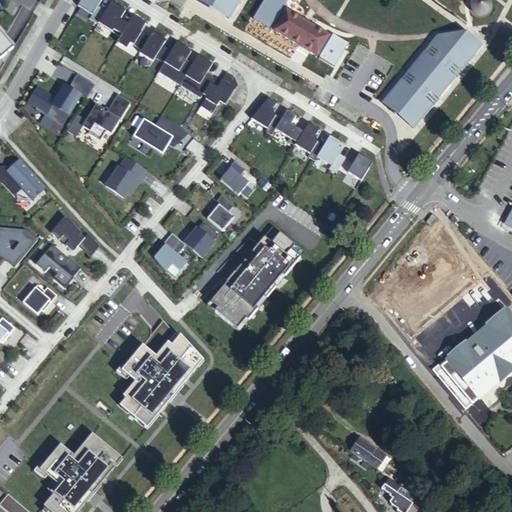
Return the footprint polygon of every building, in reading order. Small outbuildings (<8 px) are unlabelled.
[(82,0),(78,7),(93,16),(91,20),(98,24),(99,23),(106,11),(99,6),(102,0),(82,0)] [(213,2),(234,15),(242,0),(195,0),(210,8),(213,2)] [(492,8),(492,6),(492,4),(491,3),(491,1),(489,0),(473,0),(472,1),(471,3),(471,5),(471,8),(471,10),(472,12),(473,13),(475,15),(477,16),(479,17),(483,17),(484,17),(486,16),(488,15),(489,14),(491,12),(491,10),(492,8)] [(126,11),(112,2),(106,11),(99,23),(113,32),(115,30),(122,34),(128,25),(121,20),(126,11)] [(282,7),(267,30),(330,65),(341,46),(323,38),(328,30),(282,7)] [(122,34),(117,43),(127,49),(131,43),(142,50),(150,38),(141,32),(147,24),(134,16),(128,25),(122,34)] [(167,36),(155,29),(150,38),(142,50),(140,54),(154,62),(156,58),(164,64),(172,51),(161,45),(167,36)] [(14,49),(0,32),(0,37),(8,47),(1,59),(14,49)] [(398,110),(417,125),(481,47),(465,34),(435,37),(380,104),(393,115),(398,110)] [(0,72),(5,64),(1,59),(8,47),(0,37),(0,72)] [(164,64),(159,73),(180,86),(193,65),(187,60),(186,58),(190,51),(177,43),(172,51),(164,64)] [(210,63),(199,56),(193,65),(180,86),(201,99),(204,95),(214,77),(207,73),(207,74),(204,73),(210,63)] [(40,93),(31,108),(38,114),(36,117),(53,133),(60,121),(65,124),(79,101),(84,104),(95,86),(78,75),(69,89),(65,86),(56,102),(40,93)] [(222,82),(214,77),(204,95),(208,97),(202,107),(213,114),(220,102),(226,106),(238,86),(235,78),(230,76),(228,79),(225,77),(222,82)] [(337,93),(328,105),(351,121),(359,108),(337,93)] [(97,106),(83,129),(90,133),(89,135),(100,142),(110,126),(116,129),(131,104),(118,96),(107,113),(106,114),(103,112),(104,111),(97,106)] [(269,100),(252,120),(267,129),(265,132),(272,136),(274,133),(281,122),(270,115),(277,105),(269,100)] [(281,122),(274,133),(288,142),(287,145),(293,149),(295,146),(302,135),(290,127),(297,117),(288,111),(281,122)] [(161,116),(154,126),(156,127),(162,117),(161,116)] [(145,121),(139,130),(145,134),(142,140),(164,154),(172,142),(174,138),(173,137),(179,127),(162,117),(156,127),(154,126),(145,121)] [(53,133),(57,137),(65,124),(60,121),(53,133)] [(302,135),(295,146),(310,155),(308,158),(315,162),(317,160),(324,148),(313,142),(320,131),(309,124),(302,135)] [(174,138),(172,142),(174,143),(189,135),(182,129),(179,127),(173,137),(174,138)] [(139,130),(134,138),(163,155),(164,154),(142,140),(145,134),(139,130)] [(324,148),(317,160),(331,169),(329,171),(336,176),(345,161),(334,155),(341,144),(330,138),(324,148)] [(359,156),(349,173),(362,181),(373,164),(359,156)] [(119,168),(107,187),(124,198),(128,194),(137,180),(139,182),(146,171),(127,158),(120,169),(119,168)] [(20,160),(11,168),(15,168),(22,162),(20,160)] [(4,168),(3,183),(15,196),(22,190),(31,199),(45,187),(22,162),(15,168),(11,168),(4,168)] [(227,174),(220,181),(239,196),(254,178),(235,162),(230,168),(231,169),(227,174)] [(128,194),(130,195),(139,182),(137,180),(128,194)] [(45,187),(31,199),(33,202),(47,189),(45,187)] [(220,205),(208,220),(223,232),(235,218),(229,213),(235,205),(223,195),(217,202),(220,205)] [(436,218),(432,214),(426,222),(430,225),(436,218)] [(68,220),(55,232),(62,239),(66,236),(71,242),(67,246),(74,253),(88,241),(68,220)] [(199,229),(186,245),(187,246),(203,260),(216,244),(214,243),(219,236),(203,223),(199,229)] [(26,231),(0,228),(0,256),(4,256),(6,254),(9,257),(7,259),(16,266),(38,241),(26,231)] [(227,283),(210,303),(217,309),(215,312),(237,330),(246,320),(248,322),(258,310),(256,308),(264,298),(266,300),(277,287),(275,285),(283,276),(285,278),(302,258),(293,250),(296,247),(273,228),(235,274),(237,276),(229,285),(227,283)] [(199,229),(185,245),(186,245),(199,229)] [(167,246),(156,260),(167,273),(173,266),(181,273),(188,264),(179,256),(187,246),(186,245),(185,245),(173,235),(165,245),(167,246)] [(52,245),(36,265),(46,273),(50,268),(57,275),(54,279),(65,288),(81,269),(52,245)] [(306,254),(296,246),(296,247),(293,250),(302,258),(306,254)] [(226,283),(227,283),(229,285),(237,276),(235,274),(234,273),(226,283)] [(278,288),(286,278),(285,278),(283,276),(275,285),(277,287),(278,288)] [(38,287),(23,304),(38,316),(41,312),(47,305),(49,306),(54,300),(38,287)] [(259,310),(267,300),(266,300),(264,298),(256,308),(258,310),(259,310)] [(210,303),(207,306),(214,312),(215,312),(217,309),(210,303)] [(41,312),(43,314),(49,306),(47,305),(41,312)] [(511,315),(506,308),(431,368),(465,410),(511,372),(511,315)] [(0,319),(0,343),(4,339),(6,335),(8,337),(18,325),(6,315),(1,321),(0,319)] [(237,330),(239,332),(248,322),(246,320),(237,330)] [(126,399),(120,407),(145,427),(156,413),(159,415),(171,400),(169,398),(180,384),(182,386),(198,368),(195,366),(201,359),(180,336),(172,346),(168,343),(162,350),(166,353),(160,361),(143,346),(122,371),(139,386),(133,393),(129,390),(124,397),(126,399)] [(310,384),(302,394),(314,405),(323,395),(310,384)] [(54,495),(45,506),(51,511),(78,511),(87,501),(85,500),(98,483),(100,485),(116,466),(114,465),(120,457),(95,437),(89,444),(86,442),(81,449),(84,452),(78,459),(61,445),(40,470),(58,485),(51,492),(54,495)] [(359,439),(351,452),(377,470),(386,456),(359,439)] [(391,460),(386,456),(377,470),(382,473),(391,460)] [(29,511),(8,495),(0,504),(0,506),(7,511),(29,511)]
